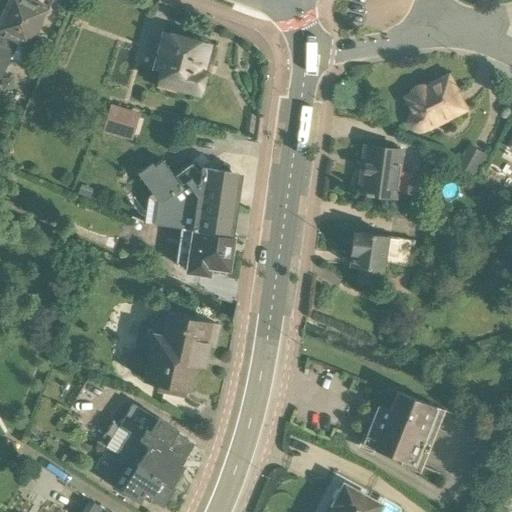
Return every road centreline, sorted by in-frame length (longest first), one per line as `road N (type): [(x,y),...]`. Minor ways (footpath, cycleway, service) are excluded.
road 1 (tertiary): [(306,53),(260,365),(215,511)]
road 2 (residential): [(306,53),(438,33)]
